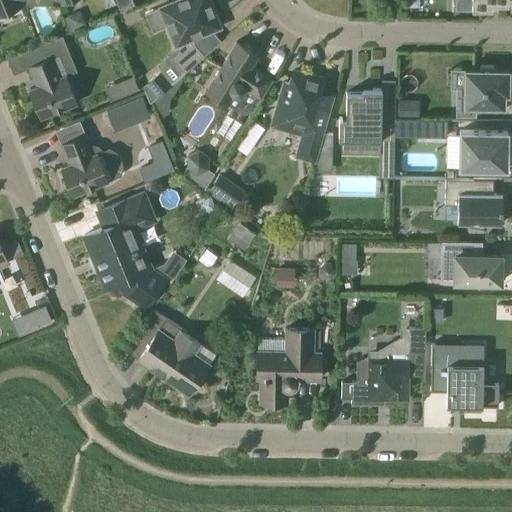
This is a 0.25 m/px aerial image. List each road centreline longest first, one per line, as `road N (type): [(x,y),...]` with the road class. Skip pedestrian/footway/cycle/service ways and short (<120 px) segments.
road 1 (residential): [(511,445),(203,443),(153,425),(112,390),(17,177)]
road 2 (residential): [(511,35),(347,34),(308,24),(275,0)]
